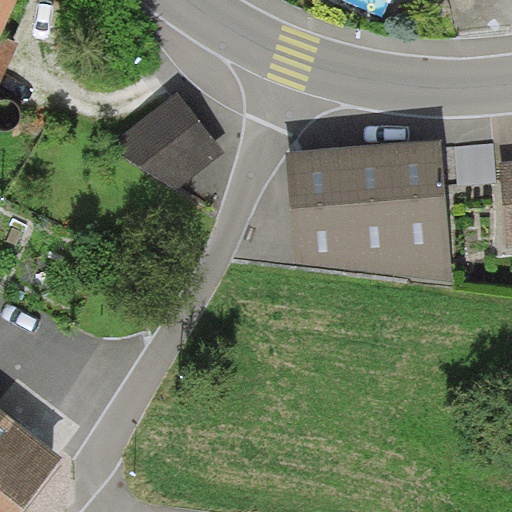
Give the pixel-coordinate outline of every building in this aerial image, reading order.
[(0,0),(0,95),(22,48),(3,40),(20,0),(0,0)] [(219,137),(175,88),(117,140),(173,179),(219,137)] [(290,157),(297,267),(456,285),(447,147),(290,157)] [(504,248),(511,247),(511,166),(498,167),(504,248)] [(0,511),(24,511),(64,463),(6,418),(0,412),(0,511)]
